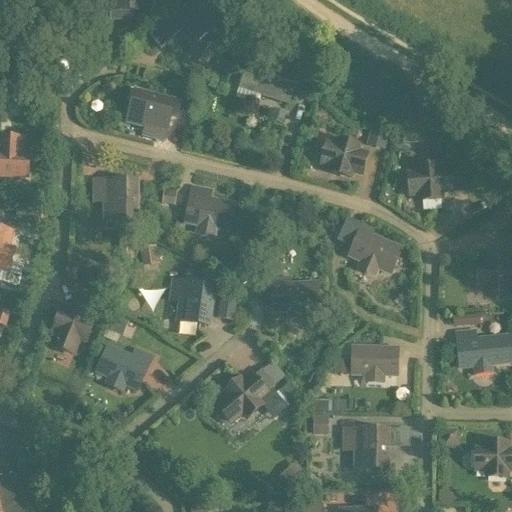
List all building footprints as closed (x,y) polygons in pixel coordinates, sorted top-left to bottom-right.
[(110,0),(110,9),(138,11),(138,0),(110,0)] [(150,36),(161,49),(184,29),(197,44),(208,34),(184,6),(150,36)] [(280,73),(278,80),(246,69),(239,90),(289,107),(296,85),(294,85),(296,79),(280,73)] [(140,95),(132,126),(170,136),(178,105),(140,95)] [(0,177),(27,178),(28,156),(21,156),(22,140),(0,139),(0,177)] [(358,149),(339,143),(338,149),(328,146),(323,165),(332,167),(331,172),(350,177),(351,172),(360,175),(365,156),(356,154),(358,149)] [(412,196),(421,195),(422,200),(441,199),(440,194),(450,193),(448,174),(439,174),(438,169),(419,171),(420,176),(410,177),(412,196)] [(106,183),(106,222),(135,222),(136,184),(106,183)] [(251,216),(268,222),(275,201),(258,195),(251,216)] [(184,233),(227,241),(234,207),(191,199),(184,233)] [(504,209),(475,226),(483,239),(511,222),(504,209)] [(0,226),(14,228),(16,215),(0,212),(0,226)] [(47,213),(36,213),(35,227),(47,228),(47,213)] [(359,230),(351,249),(347,259),(359,264),(379,273),(391,278),(403,250),(372,236),(359,230)] [(0,270),(9,273),(12,263),(14,251),(7,249),(11,234),(0,231),(0,270)] [(233,263),(242,265),(247,239),(240,239),(233,263)] [(119,244),(119,260),(134,260),(134,244),(119,244)] [(140,250),(142,267),(159,265),(156,248),(140,250)] [(511,268),(508,268),(509,263),(489,262),(489,268),(480,268),(479,287),(489,287),(489,292),(508,293),(508,287),(511,287),(511,268)] [(213,288),(184,284),(178,323),(208,327),(213,288)] [(274,289),(275,313),(318,310),(316,286),(274,289)] [(101,290),(97,302),(111,306),(115,294),(101,290)] [(56,347),(74,354),(79,341),(84,343),(91,325),(86,323),(94,301),(76,294),(68,316),(63,314),(56,332),(61,334),(56,347)] [(218,320),(234,323),(237,300),(221,298),(218,320)] [(171,302),(169,321),(178,322),(180,303),(171,302)] [(10,314),(0,310),(0,326),(5,328),(10,314)] [(130,325),(113,316),(106,330),(123,338),(130,325)] [(472,367),(492,365),(511,363),(511,338),(477,342),(475,331),(454,333),(455,345),(459,344),(461,369),(472,367)] [(364,379),(364,386),(385,386),(385,380),(398,380),(399,349),(351,348),(350,379),(364,379)] [(132,361),(109,350),(98,373),(137,390),(152,359),(136,352),(132,361)] [(261,405),(258,401),(275,387),(262,372),(245,387),(242,382),(227,395),(230,399),(219,408),(232,423),(243,414),(246,418),(261,405)] [(317,400),(317,409),(348,410),(348,401),(317,400)] [(318,416),(315,435),(326,436),(328,417),(318,416)] [(357,471),(386,472),(387,433),(357,432),(357,471)] [(488,452),(478,452),(478,471),(487,471),(487,477),(507,477),(507,472),(511,471),(511,452),(507,452),(507,447),(488,447),(488,452)] [(9,450),(0,452),(0,476),(14,473),(9,450)] [(295,464),(277,480),(287,491),(305,475),(295,464)] [(0,511),(22,511),(15,476),(0,478),(0,511)] [(321,511),(321,502),(290,503),(290,511),(321,511)] [(190,511),(207,511),(208,503),(191,503),(190,511)]
